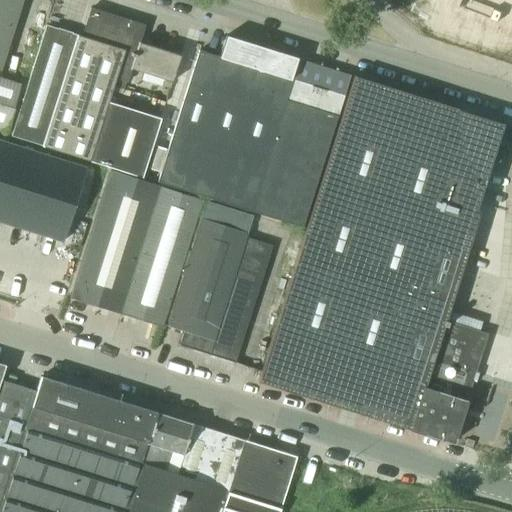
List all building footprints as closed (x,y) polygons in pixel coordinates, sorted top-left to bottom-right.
[(0,0),(0,68),(20,0),(0,0)] [(46,25),(11,136),(41,145),(40,146),(89,161),(141,177),(159,119),(107,102),(114,79),(126,82),(130,69),(171,82),(179,55),(138,42),(143,24),(89,7),(80,36),(46,25)] [(295,58),(224,36),(218,56),(197,49),(157,182),(248,210),(248,211),(301,228),(337,116),(343,96),(289,78),(295,58)] [(256,381),(258,382),(335,406),(364,415),(407,428),(437,438),(452,443),(486,333),(444,320),(505,124),(354,76),(351,75),(290,271),(259,371),(256,381)] [(24,85),(0,76),(0,130),(9,133),(24,85)] [(0,221),(62,241),(85,168),(0,141),(0,221)] [(161,327),(162,325),(201,200),(158,186),(159,186),(109,170),(69,298),(119,314),(119,313),(161,327)] [(205,201),(204,203),(200,218),(201,219),(246,233),(251,216),(205,201)] [(179,345),(208,354),(234,363),(272,246),(245,237),(246,233),(201,219),(166,326),(184,332),(179,345)] [(0,511),(113,511),(146,409),(39,375),(35,390),(0,378),(0,511)] [(176,419),(146,409),(113,511),(277,511),(295,456),(176,419)]
